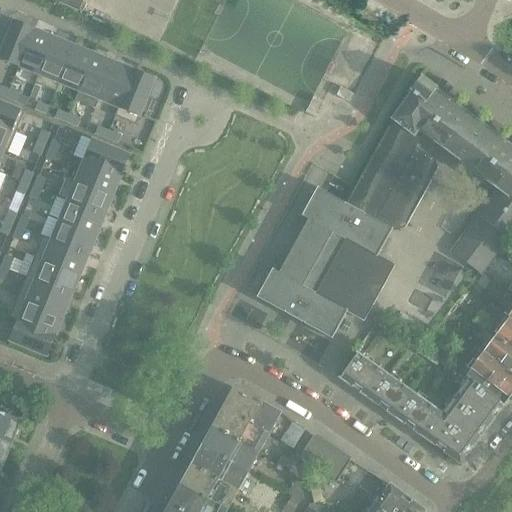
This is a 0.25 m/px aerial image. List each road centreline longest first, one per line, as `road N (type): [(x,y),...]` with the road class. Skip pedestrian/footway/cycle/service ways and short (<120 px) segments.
road 1 (residential): [(67,403),(177,135),(201,119)]
road 2 (residential): [(461,506),(218,351)]
